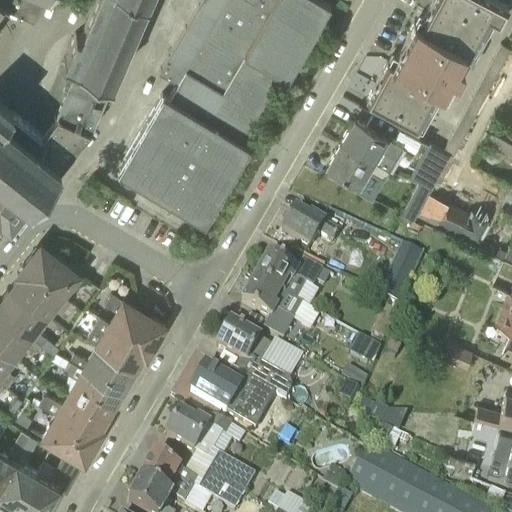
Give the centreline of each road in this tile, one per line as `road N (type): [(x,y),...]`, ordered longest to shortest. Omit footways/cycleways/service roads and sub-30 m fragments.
road 1 (residential): [(378,0),(205,295)]
road 2 (residential): [(0,262),(46,206),(74,210),(205,295)]
road 3 (residential): [(205,295),(86,511)]
